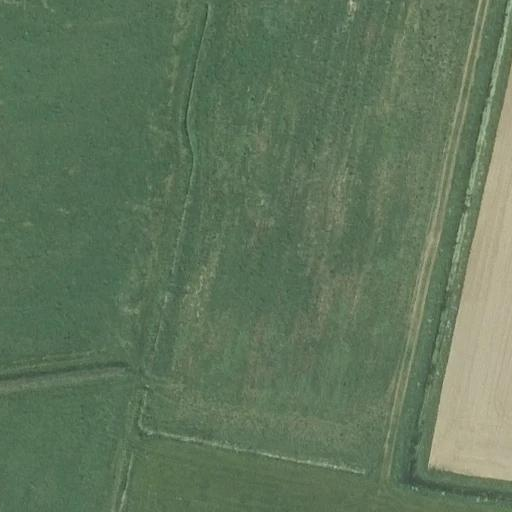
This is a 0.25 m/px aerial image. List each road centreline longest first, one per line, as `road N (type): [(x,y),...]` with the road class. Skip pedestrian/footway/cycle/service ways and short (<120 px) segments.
road 1 (track): [(401,420),(488,0)]
road 2 (track): [(401,420),(337,445),(158,383),(0,404)]
